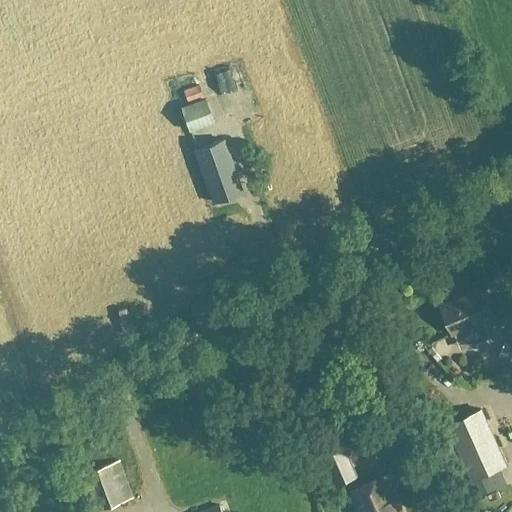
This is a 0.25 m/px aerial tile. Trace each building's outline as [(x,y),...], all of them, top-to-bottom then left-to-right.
[(196,87),(182,93),(186,104),(201,98),(196,87)] [(234,119),(255,113),(248,87),(227,93),(234,119)] [(203,102),(181,110),(188,131),(210,123),(203,102)] [(222,141),(192,152),(211,204),(241,193),(222,141)] [(482,292),(440,309),(452,337),(481,325),(482,327),(511,315),(505,299),(488,306),(482,292)] [(511,348),(502,344),(496,360),(511,366),(511,348)] [(375,393),(367,371),(356,375),(364,397),(375,393)] [(479,412),(445,428),(464,470),(465,469),(471,482),(495,471),(504,467),(479,412)] [(334,487),(355,477),(345,454),(369,444),(360,424),(321,441),(330,461),(324,464),(334,487)] [(118,463),(79,477),(91,511),(102,511),(122,505),(124,511),(134,507),(118,463)] [(397,511),(382,477),(350,491),(358,511),(397,511)]
